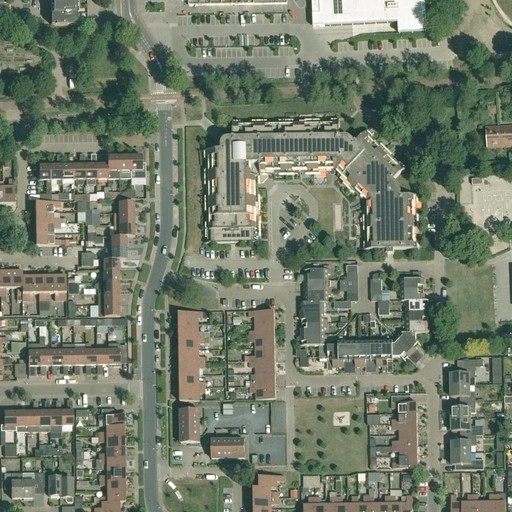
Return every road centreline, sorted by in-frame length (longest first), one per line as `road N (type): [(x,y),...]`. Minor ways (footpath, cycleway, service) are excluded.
road 1 (residential): [(290,383),(288,296),(216,293)]
road 2 (tertiary): [(157,275),(168,219),(165,119)]
road 3 (residential): [(0,392),(150,390)]
road 4 (unclassified): [(20,124),(165,119)]
road 5 (residential): [(424,381),(290,383)]
road 6 (residential): [(236,511),(236,481),(228,472),(151,473)]
